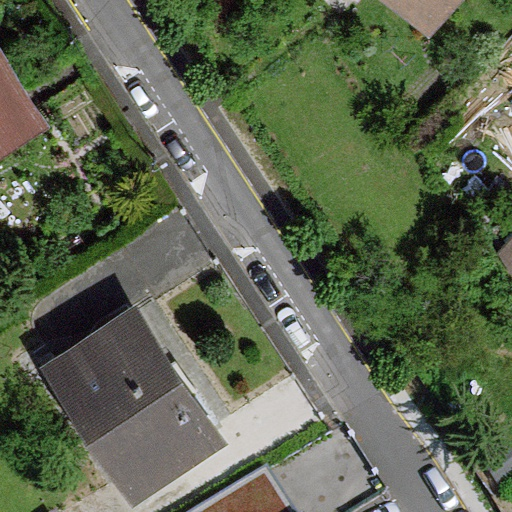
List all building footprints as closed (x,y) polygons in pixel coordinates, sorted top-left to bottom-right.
[(445,0),(400,0),(426,22),(445,0)] [(0,137),(43,110),(0,44),(0,137)] [(511,236),(503,248),(511,264),(511,236)] [(139,300),(51,355),(132,483),(220,427),(139,300)] [(292,511),(264,467),(191,511),(292,511)]
